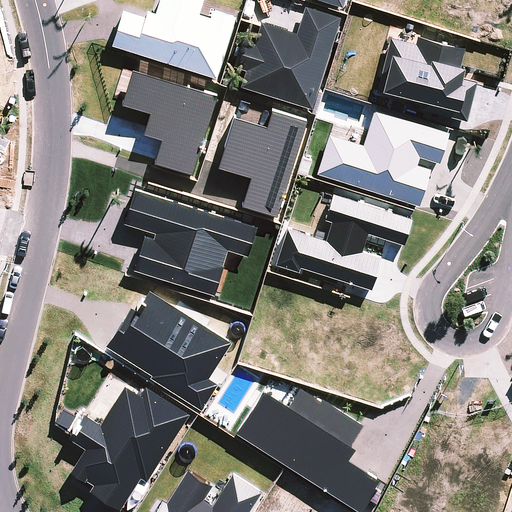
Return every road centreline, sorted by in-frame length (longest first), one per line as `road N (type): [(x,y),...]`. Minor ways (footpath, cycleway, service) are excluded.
road 1 (residential): [(33,11),(51,91),(47,199),(0,381)]
road 2 (residential): [(486,336),(457,343),(441,334),(427,319),(426,298),(485,208),(511,190)]
